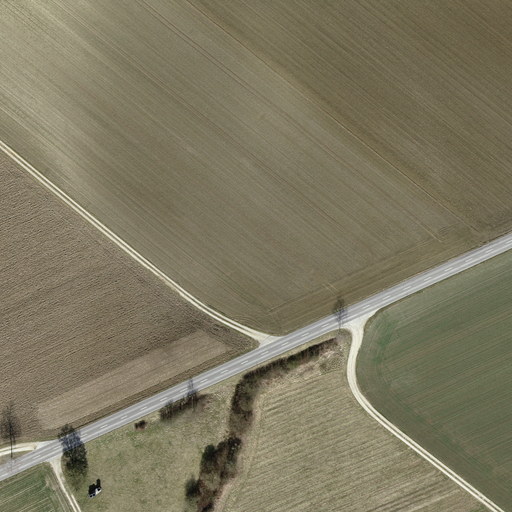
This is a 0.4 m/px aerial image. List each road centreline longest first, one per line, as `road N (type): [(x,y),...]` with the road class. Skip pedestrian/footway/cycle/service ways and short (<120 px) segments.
road 1 (tertiary): [(0,474),(511,241)]
road 2 (track): [(280,345),(189,297),(0,144)]
road 3 (track): [(367,307),(352,386),(372,412),(499,511)]
